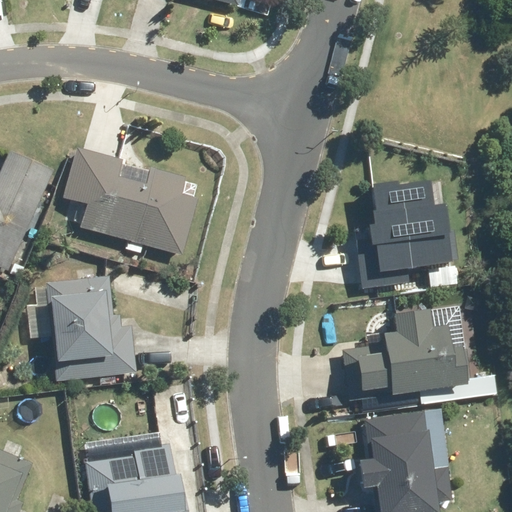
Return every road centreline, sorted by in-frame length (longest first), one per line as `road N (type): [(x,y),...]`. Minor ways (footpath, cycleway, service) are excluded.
road 1 (residential): [(274,511),(255,315),(307,110)]
road 2 (residential): [(0,66),(87,61),(307,110)]
